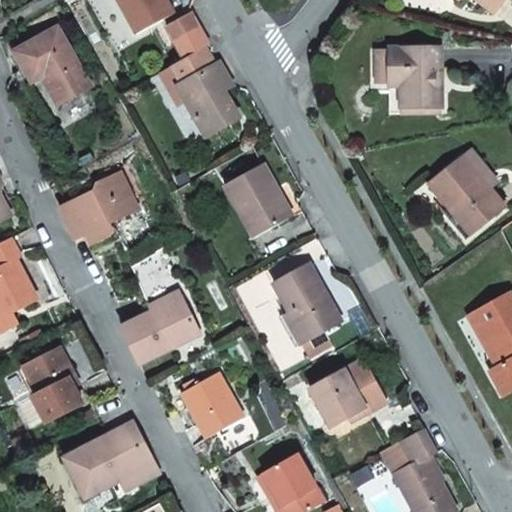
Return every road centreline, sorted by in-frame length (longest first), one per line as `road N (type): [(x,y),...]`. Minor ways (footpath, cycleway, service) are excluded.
road 1 (residential): [(501,502),(261,71)]
road 2 (residential): [(0,109),(199,511)]
